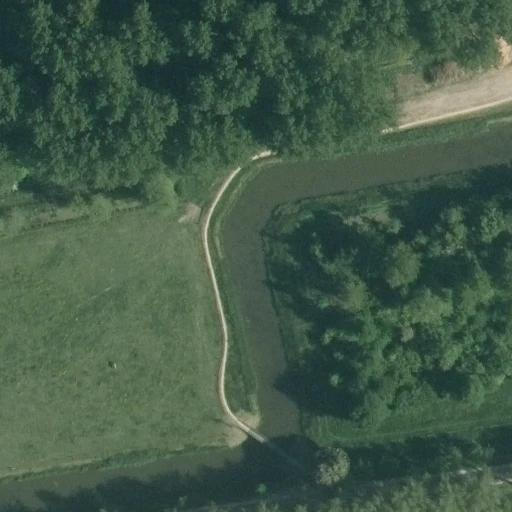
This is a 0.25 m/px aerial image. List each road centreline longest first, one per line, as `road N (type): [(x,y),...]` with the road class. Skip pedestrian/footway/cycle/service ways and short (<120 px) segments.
road 1 (unclassified): [(225,511),(511,473)]
road 2 (track): [(387,130),(511,101)]
